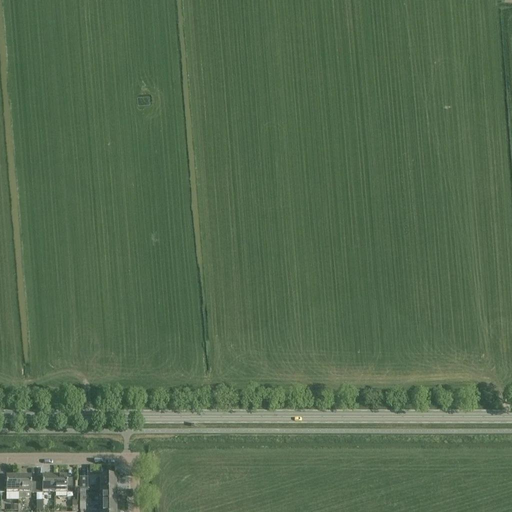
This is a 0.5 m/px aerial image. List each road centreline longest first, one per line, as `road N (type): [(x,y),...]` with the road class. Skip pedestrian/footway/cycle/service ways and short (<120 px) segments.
road 1 (secondary): [(0,416),(511,416)]
road 2 (residential): [(0,458),(126,458)]
